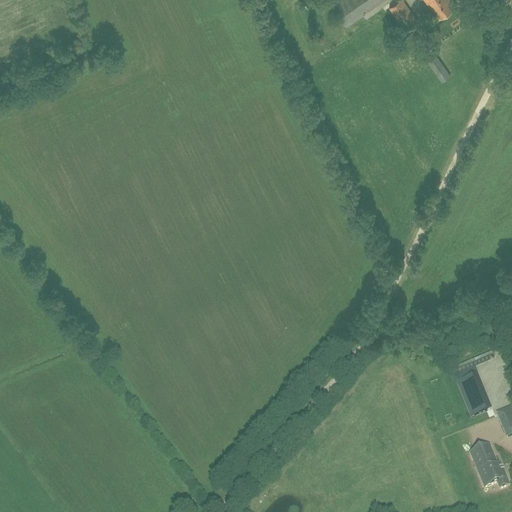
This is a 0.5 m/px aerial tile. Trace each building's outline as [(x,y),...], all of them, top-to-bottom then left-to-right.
[(328,0),(342,20),(346,26),(383,0),(328,0)] [(405,31),(418,22),(401,0),(400,0),(389,8),(405,31)] [(423,0),(438,20),(457,7),(452,0),(423,0)] [(441,83),(451,77),(437,56),(428,63),(441,83)] [(477,389),(472,377),(457,384),(462,395),(477,389)] [(511,378),(511,377),(486,387),(495,409),(511,402),(511,378)] [(486,411),(481,400),(466,406),(471,417),(486,411)] [(511,412),(499,418),(507,437),(511,435),(511,412)] [(490,445),(477,450),(470,453),(484,488),(496,483),(499,490),(509,485),(501,463),(498,465),(490,445)]
